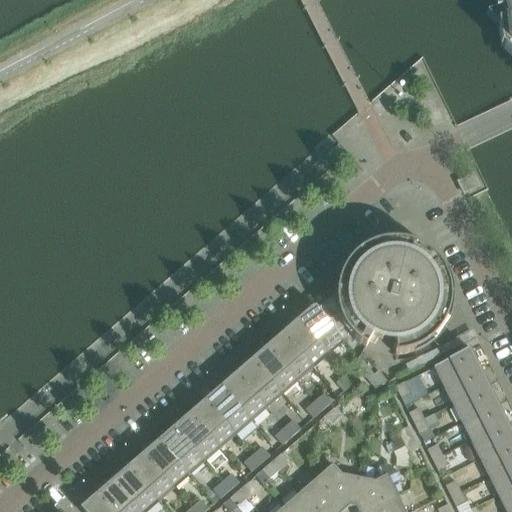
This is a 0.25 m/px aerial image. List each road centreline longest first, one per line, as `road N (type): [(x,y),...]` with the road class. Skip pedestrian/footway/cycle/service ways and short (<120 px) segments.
road 1 (residential): [(0,507),(398,167),(430,162)]
road 2 (residential): [(430,162),(511,324)]
